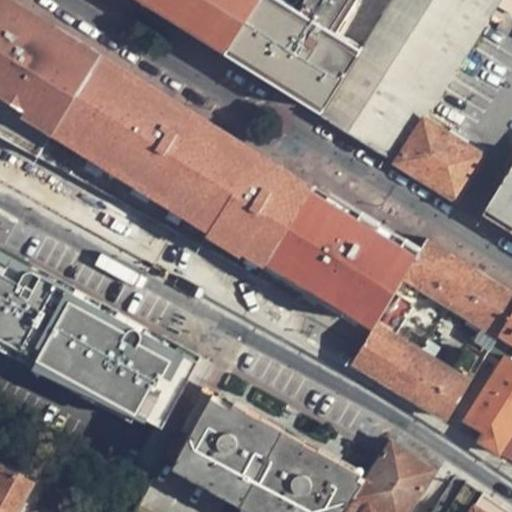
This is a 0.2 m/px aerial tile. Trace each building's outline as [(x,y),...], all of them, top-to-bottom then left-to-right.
[(0,0),(0,58),(5,61),(33,14),(9,0),(0,0)] [(256,0),(251,9),(226,50),(325,112),(395,0),(256,0)] [(243,0),(241,3),(251,9),(256,0),(243,0)] [(396,161),(423,118),(496,0),(395,0),(325,112),(323,115),(396,161)] [(511,11),(511,0),(501,0),(499,6),(511,11)] [(54,124),(98,54),(33,14),(5,61),(2,67),(60,101),(31,152),(39,156),(55,127),(54,124)] [(211,123),(98,54),(54,124),(55,127),(39,156),(179,234),(235,138),(232,136),(217,160),(196,147),(211,123)] [(60,101),(2,67),(0,70),(0,133),(31,152),(60,101)] [(483,156),(423,118),(396,161),(456,198),(483,156)] [(232,136),(211,123),(196,147),(217,160),(232,136)] [(287,170),(235,138),(179,234),(255,276),(302,198),(279,184),(287,170)] [(511,227),(511,166),(484,210),(511,227)] [(310,185),(287,170),(279,184),(302,198),(310,185)] [(318,171),(310,185),(302,198),(255,276),(365,331),(394,292),(404,274),(426,238),(318,171)] [(426,238),(404,274),(451,303),(473,266),(426,238)] [(0,252),(0,346),(158,431),(197,357),(0,252)] [(489,348),(499,333),(511,311),(511,290),(473,266),(451,303),(484,323),(475,339),(489,348)] [(399,389),(422,351),(392,333),(410,302),(394,292),(365,331),(351,358),(399,389)] [(511,311),(499,333),(511,340),(511,311)] [(399,389),(447,418),(483,359),(464,347),(451,369),(422,351),(399,389)] [(339,511),(363,477),(346,468),(215,394),(203,387),(168,451),(276,511),(339,511)] [(511,428),(499,450),(499,453),(511,460),(511,428)] [(361,511),(406,511),(413,503),(434,469),(415,456),(390,440),(355,495),(368,503),(361,511)] [(0,511),(1,511),(18,511),(34,482),(0,464),(0,511)] [(510,511),(481,493),(468,511),(510,511)] [(343,511),(361,511),(368,503),(355,495),(343,511)] [(154,511),(139,503),(134,511),(154,511)]
